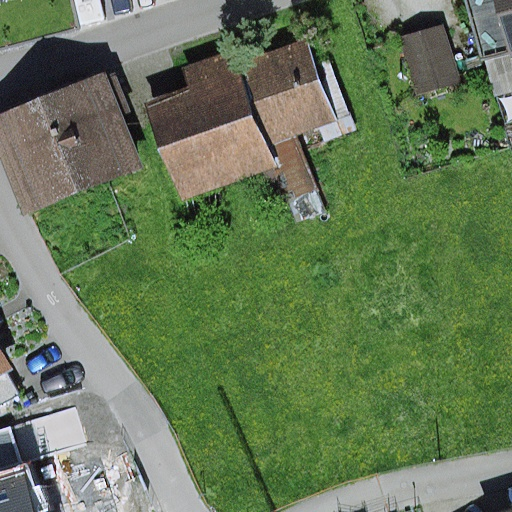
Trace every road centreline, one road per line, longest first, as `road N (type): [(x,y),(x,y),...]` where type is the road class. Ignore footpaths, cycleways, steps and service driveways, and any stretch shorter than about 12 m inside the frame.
road 1 (residential): [(181,511),(128,406),(0,208)]
road 2 (residential): [(255,0),(0,90)]
road 3 (residential): [(511,471),(436,482),(342,511)]
